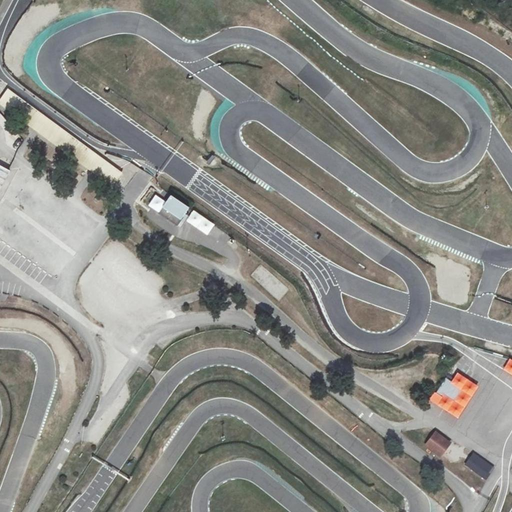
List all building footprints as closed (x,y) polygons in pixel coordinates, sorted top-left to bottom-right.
[(0,103),(114,187),(116,185),(98,173),(103,166),(120,178),(123,173),(8,89),(0,102),(0,103)] [(98,173),(116,185),(120,178),(103,166),(98,173)] [(177,226),(189,208),(171,195),(158,213),(177,226)] [(185,223),(218,241),(225,230),(191,211),(185,223)] [(437,399),(459,412),(475,387),(454,373),(437,399)] [(434,434),(426,445),(441,456),(449,445),(434,434)]
